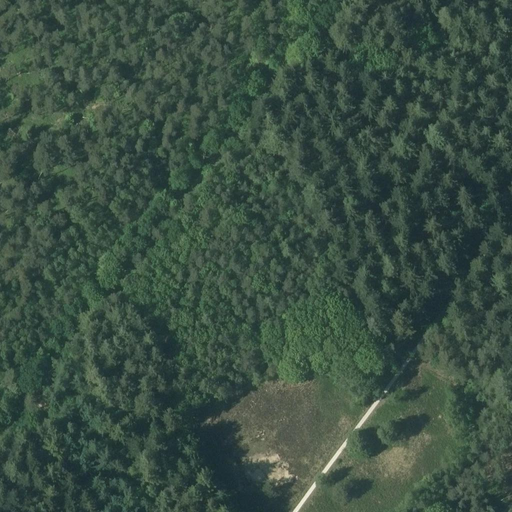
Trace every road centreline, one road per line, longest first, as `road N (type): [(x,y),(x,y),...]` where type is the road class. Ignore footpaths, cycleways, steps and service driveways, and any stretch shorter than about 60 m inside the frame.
road 1 (track): [(0,440),(341,0)]
road 2 (track): [(97,511),(35,395)]
